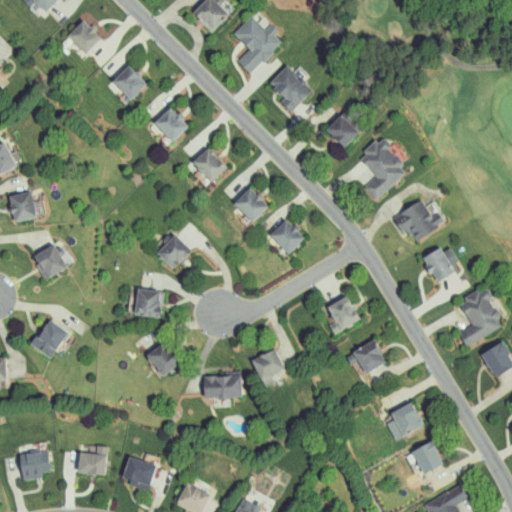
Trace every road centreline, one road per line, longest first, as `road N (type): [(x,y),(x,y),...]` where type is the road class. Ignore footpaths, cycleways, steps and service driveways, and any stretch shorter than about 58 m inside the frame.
road 1 (residential): [(511,478),(364,240),(124,0)]
road 2 (residential): [(364,240),(264,304),(221,311)]
